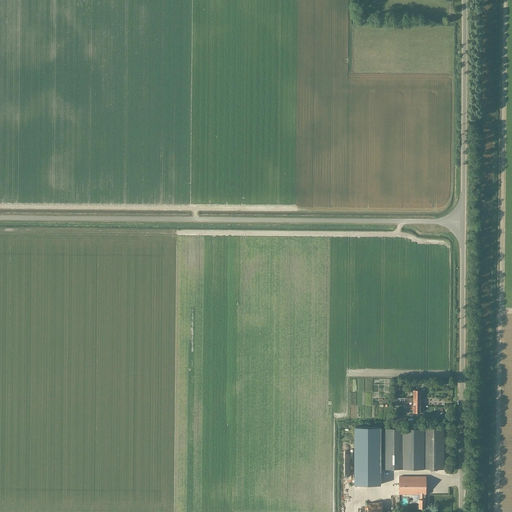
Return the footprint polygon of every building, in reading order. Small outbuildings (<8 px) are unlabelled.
[(354,497),(354,428),(324,428),(324,497),(354,497)] [(382,459),(382,453),(381,453),(381,428),(354,428),(354,484),(380,484),(380,472),(381,472),(381,459),(382,459)] [(382,459),(382,468),(405,468),(405,428),(382,428),(382,453),(382,459)] [(423,428),(405,428),(405,468),(423,469),(423,428)] [(423,428),(423,469),(443,469),(443,465),(446,465),(446,460),(443,460),(443,428),(423,428)] [(425,499),(425,494),(425,477),(399,477),(399,494),(419,494),(419,499),(418,499),(418,508),(425,508),(425,499)]
